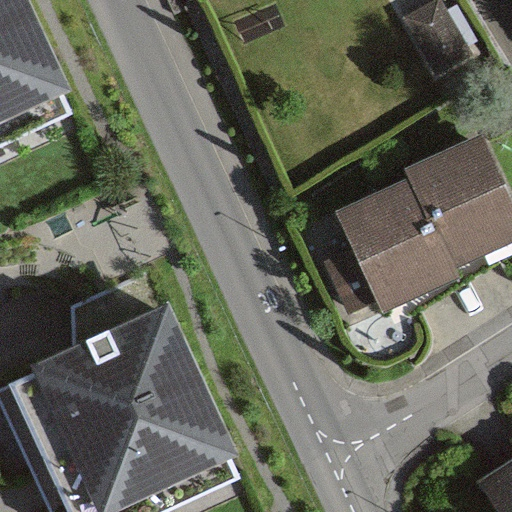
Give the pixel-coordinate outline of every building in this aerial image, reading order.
[(41,0),(0,0),(0,144),(90,103),(41,0)] [(440,1),(403,22),(437,81),(474,61),(440,1)] [(413,181),(451,263),(511,234),(511,218),(476,141),(408,172),(413,181)] [(451,263),(413,181),(344,212),(361,249),(331,262),(351,305),(380,292),(386,305),(455,273),(451,263)] [(8,398),(63,511),(198,511),(243,491),(234,472),(241,468),(168,316),(30,382),(32,387),(8,398)] [(511,511),(511,470),(491,485),(508,511),(511,511)]
